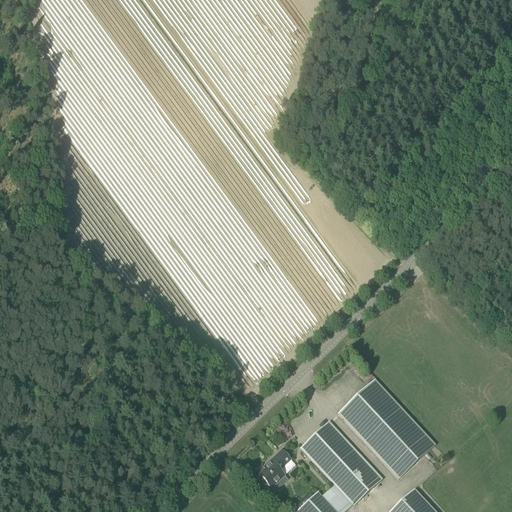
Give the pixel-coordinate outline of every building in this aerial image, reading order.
[(338,415),(398,481),(435,447),(374,381),(338,415)] [(300,450),(353,508),(382,481),(329,424),(300,450)] [(283,469),(290,462),(281,452),(267,466),(268,467),(258,477),(259,478),(257,480),(264,487),(266,486),(270,490),(284,477),(278,471),(282,468),(283,469)] [(390,511),(433,511),(414,491),(390,511)] [(332,511),(317,495),(298,511),(332,511)]
